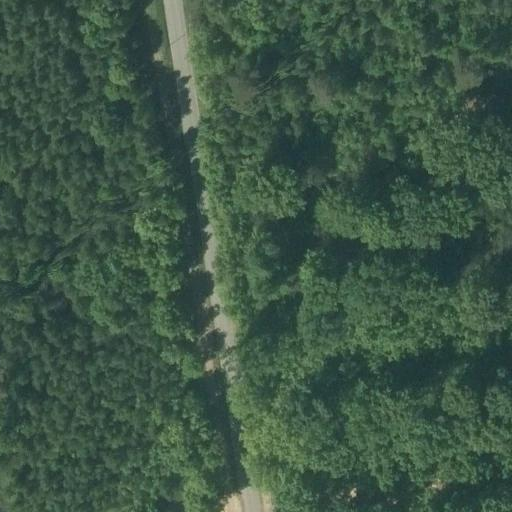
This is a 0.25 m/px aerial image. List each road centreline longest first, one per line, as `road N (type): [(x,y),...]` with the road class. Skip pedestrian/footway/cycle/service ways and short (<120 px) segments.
road 1 (unclassified): [(175,0),(254,511)]
road 2 (track): [(145,511),(511,461)]
